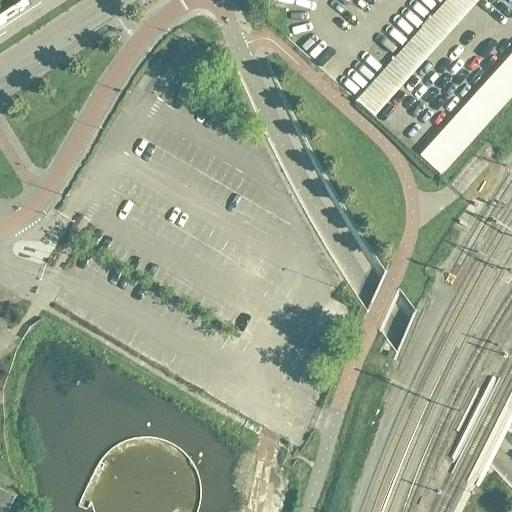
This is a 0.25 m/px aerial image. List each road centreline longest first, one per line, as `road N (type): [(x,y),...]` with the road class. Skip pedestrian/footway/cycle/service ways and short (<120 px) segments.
road 1 (residential): [(0,230),(41,200),(136,42),(189,0)]
road 2 (unknown): [(398,0),(356,42),(327,28),(321,0)]
